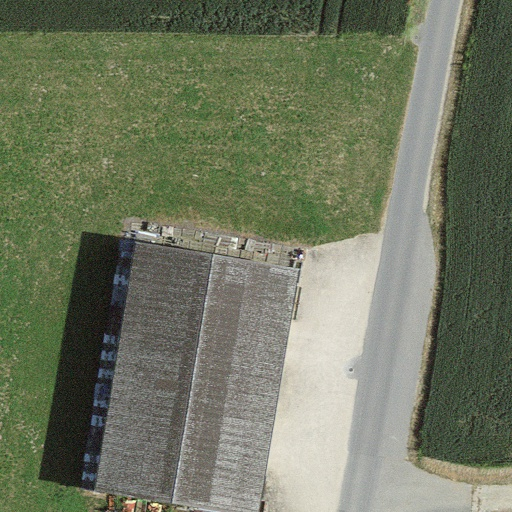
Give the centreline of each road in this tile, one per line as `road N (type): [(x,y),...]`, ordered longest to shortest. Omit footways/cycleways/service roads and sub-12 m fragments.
road 1 (unclassified): [(362,511),(448,0)]
road 2 (track): [(366,489),(486,505),(511,500)]
